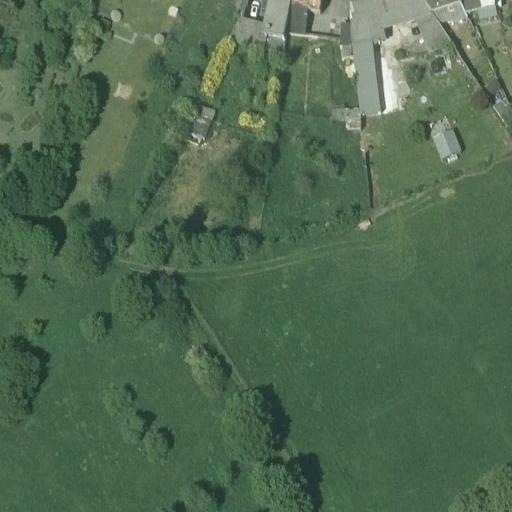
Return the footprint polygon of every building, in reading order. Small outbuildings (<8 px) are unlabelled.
[(269,0),(264,26),(262,38),(265,39),(284,43),(286,34),(290,10),(291,0),(269,0)] [(291,0),(290,10),(320,13),(321,0),(291,0)] [(420,0),(350,0),(351,27),(351,43),(351,45),(373,42),(374,46),(386,43),(384,33),(415,24),(432,19),(431,17),(422,6),(420,0)] [(431,17),(461,7),(458,0),(420,0),(422,6),(431,17)] [(466,16),(482,12),(479,0),(458,0),(461,7),(466,16)] [(479,0),(482,12),(495,9),(491,0),(479,0)] [(501,8),(501,0),(491,0),(495,9),(501,8)] [(432,19),(437,26),(468,21),(466,16),(461,7),(431,17),(432,19)] [(320,13),(290,10),(286,34),(317,38),(320,13)] [(228,43),(263,51),(265,39),(262,38),(264,26),(238,19),(235,28),(228,43)] [(432,19),(415,24),(429,56),(451,48),(437,26),(432,19)] [(351,43),(351,27),(341,26),(340,41),(351,43)] [(284,43),(265,39),(263,51),(283,55),(284,43)] [(353,59),(351,45),(351,43),(340,41),(340,49),(341,61),(353,59)] [(373,42),(351,45),(353,59),(360,116),(382,114),(374,46),(373,42)] [(412,94),(398,100),(411,123),(425,116),(425,117),(440,110),(432,92),(427,94),(428,95),(416,100),(412,94)] [(495,113),(506,130),(511,125),(511,116),(507,105),(495,113)] [(204,141),(214,113),(192,106),(183,134),(204,141)] [(382,114),(360,116),(364,154),(386,152),(382,114)]
